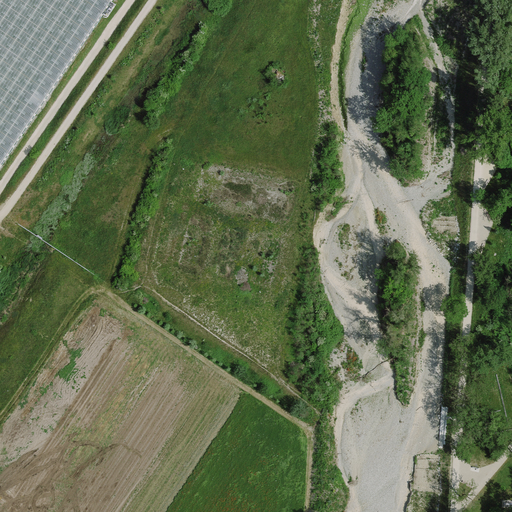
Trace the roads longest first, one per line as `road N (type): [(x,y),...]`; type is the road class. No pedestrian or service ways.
road 1 (track): [(455,511),(493,0)]
road 2 (track): [(153,0),(0,216)]
road 3 (track): [(131,0),(0,187)]
